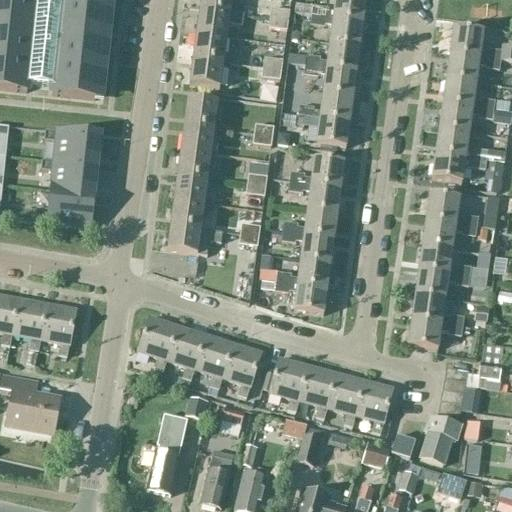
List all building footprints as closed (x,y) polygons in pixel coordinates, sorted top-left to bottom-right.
[(0,0),(0,93),(26,96),(26,89),(51,92),(51,99),(94,103),(95,90),(101,91),(110,0),(0,0)] [(230,6),(230,0),(200,0),(198,12),(238,18),(240,8),(230,6)] [(311,10),(310,20),(361,26),(365,1),(359,0),(334,0),(332,16),(325,15),(325,12),(311,10)] [(237,27),(238,18),(198,12),(195,37),(225,41),(227,26),(237,27)] [(270,12),(269,22),(287,24),(288,14),(270,12)] [(361,26),(310,20),(309,29),(323,31),(323,28),(330,29),(328,47),(358,51),(361,26)] [(287,24),(269,22),(268,32),(286,34),(287,24)] [(452,32),(448,58),(499,65),(501,55),(487,53),(486,56),(479,55),(482,36),(452,32)] [(222,66),(225,41),(195,37),(192,62),(222,66)] [(304,69),(355,76),(358,51),(328,47),(326,65),(318,64),(319,62),(305,60),(304,69)] [(511,50),(502,49),(500,64),(511,65),(511,50)] [(448,58),(445,83),(475,87),(477,69),(484,70),(484,73),(498,75),(499,65),(448,58)] [(218,92),(222,66),(192,62),(188,88),(218,92)] [(263,62),(262,72),(280,74),(282,64),(263,62)] [(351,101),(355,76),(304,69),(302,79),(316,81),(317,78),(324,79),(321,97),(351,101)] [(255,94),(258,73),(244,70),(241,92),(255,94)] [(280,74),(262,72),(261,81),(279,84),(280,74)] [(475,87),(445,83),(441,108),(492,115),(494,105),(480,103),(479,106),(472,105),(475,87)] [(351,101),(321,97),(319,115),(312,114),(312,111),(298,110),(297,119),(348,126),(351,101)] [(186,104),(183,129),(213,133),(216,108),(186,104)] [(492,115),(441,108),(438,133),(468,137),(470,119),(477,120),(477,123),(491,125),(492,115)] [(494,115),(493,125),(508,127),(510,117),(494,115)] [(348,126),(297,119),(296,129),(309,131),(310,128),(317,129),(315,148),(345,152),(348,126)] [(213,133),(183,129),(179,154),(210,158),(213,133)] [(254,129),(253,138),(271,141),(272,131),(254,129)] [(468,137),(438,133),(434,158),(485,165),(486,155),(472,153),(472,156),(465,155),(468,137)] [(97,140),(44,135),(42,145),(56,146),(54,165),(94,170),(97,140)] [(290,137),(280,136),(278,148),(289,149),(290,137)] [(271,141),(253,138),(252,148),(270,150),(271,141)] [(274,151),(273,175),(283,175),(284,163),(299,163),(300,152),(274,151)] [(210,158),(179,154),(176,179),(206,183),(210,158)] [(485,165),(434,158),(430,183),(460,187),(463,169),(470,170),(470,173),(484,175),(485,165)] [(289,177),(288,186),(339,193),(343,167),(313,163),(310,182),(303,181),(303,178),(289,177)] [(54,165),(40,164),(39,174),(52,176),(50,195),(91,199),(94,170),(54,165)] [(502,167),(486,165),(483,183),(499,185),(502,167)] [(206,183),(176,179),(173,204),(203,208),(206,183)] [(248,179),(246,189),(264,191),(266,181),(248,179)] [(308,196),(306,214),(336,218),(339,193),(288,186),(287,196),(301,198),(301,195),(308,196)] [(264,191),(246,189),(245,198),(263,200),(264,191)] [(91,199),(50,195),(48,214),(35,213),(34,223),(88,229),(91,199)] [(424,224),(475,231),(477,222),(463,220),(462,222),(455,221),(458,203),(428,199),(424,224)] [(203,208),(173,204),(169,229),(200,233),(203,208)] [(336,218),(306,214),(303,232),(296,231),(296,229),(282,227),(281,236),(332,243),(336,218)] [(421,249),(451,253),(453,236),(460,237),(460,239),(474,241),(474,243),(485,244),(487,234),(475,232),(475,231),(424,224),(421,249)] [(200,233),(169,229),(166,255),(205,260),(207,245),(219,246),(221,236),(200,233)] [(241,229),(240,238),(258,241),(259,231),(241,229)] [(301,246),(299,264),(329,268),(332,243),(281,236),(280,246),(294,248),(294,245),(301,246)] [(258,241),(240,238),(238,248),(256,250),(258,241)] [(417,274),(468,281),(470,272),(456,270),(455,272),(448,271),(451,253),(421,249),(417,274)] [(329,268),(299,264),(297,282),(289,281),(290,279),(260,275),(259,284),(275,286),(274,286),(326,293),(329,268)] [(414,299),(443,304),(446,285),(453,286),(453,289),(467,291),(468,281),(417,274),(414,299)] [(326,293),(274,286),(273,296),(287,298),(287,295),(295,296),(292,315),(322,319),(326,293)] [(511,297),(500,295),(498,308),(511,310),(511,297)] [(410,324),(461,332),(462,321),(448,319),(448,322),(441,321),(443,304),(414,299),(410,324)] [(17,304),(0,300),(0,336),(2,337),(0,348),(0,349),(9,351),(11,339),(10,339),(17,304)] [(10,339),(11,339),(31,343),(28,354),(37,356),(39,344),(45,309),(17,304),(10,339)] [(39,344),(59,348),(57,360),(66,361),(74,314),(45,309),(39,344)] [(485,324),(487,311),(475,310),(473,322),(485,324)] [(165,365),(176,331),(148,322),(137,356),(157,362),(153,374),(162,377),(166,365),(165,365)] [(460,341),(461,332),(410,324),(406,350),(436,354),(439,335),(446,336),(446,339),(460,341)] [(193,374),(204,340),(176,331),(165,365),(166,365),(185,371),(181,383),(190,385),(193,374)] [(221,383),(232,348),(204,340),(193,374),(213,380),(209,391),(218,394),(221,383)] [(260,357),(232,348),(221,383),(240,389),(237,400),(245,403),(260,357)] [(482,367),(500,369),(503,351),(484,349),(482,367)] [(34,370),(36,359),(28,357),(25,369),(34,370)] [(295,418),(298,406),(297,406),(306,371),(278,363),(269,398),(289,404),(286,415),(295,418)] [(479,366),(477,380),(477,381),(498,384),(500,369),(482,367),(479,366)] [(297,406),(298,406),(317,411),(314,423),(323,425),(326,413),(325,413),(334,378),(306,371),(297,406)] [(465,375),(445,372),(443,383),(463,386),(465,375)] [(353,420),(363,386),(334,378),(325,413),(326,413),(346,418),(343,430),(351,432),(354,420),(353,420)] [(51,439),(58,404),(24,398),(27,385),(2,380),(0,391),(0,394),(11,396),(5,430),(51,439)] [(463,386),(443,383),(441,394),(461,397),(463,386)] [(391,393),(363,386),(353,420),(354,420),(373,425),(370,437),(379,439),(391,393)] [(461,397),(441,394),(439,405),(459,408),(461,397)] [(205,425),(210,406),(193,402),(188,421),(205,425)] [(459,408),(439,405),(437,416),(458,419),(459,408)] [(475,417),(477,408),(462,406),(461,415),(475,417)] [(243,417),(224,412),(221,425),(240,430),(243,417)] [(456,445),(460,430),(428,419),(423,434),(427,436),(419,460),(444,468),(451,443),(456,445)] [(158,451),(156,458),(154,458),(145,495),(169,500),(187,426),(164,420),(156,451),(158,451)] [(306,429),(286,424),(282,438),(302,443),(296,467),(314,472),(321,444),(303,439),(306,429)] [(477,444),(479,427),(464,425),(462,443),(477,444)] [(328,448),(345,453),(357,444),(331,437),(328,448)] [(408,464),(414,446),(395,440),(390,458),(408,464)] [(382,471),(387,452),(364,446),(359,465),(382,471)] [(252,472),(257,452),(244,448),(238,469),(252,472)] [(214,454),(212,460),(208,475),(207,475),(199,509),(211,511),(219,511),(230,470),(237,471),(239,461),(214,454)] [(464,476),(476,478),(478,463),(465,462),(464,476)] [(248,474),(248,475),(243,474),(234,511),(257,511),(258,510),(264,511),(269,511),(276,486),(265,484),(267,476),(257,473),(256,476),(248,474)] [(418,479),(405,475),(399,494),(412,498),(418,479)] [(434,495),(447,500),(446,506),(459,510),(465,485),(439,477),(434,495)] [(368,511),(370,506),(369,506),(373,494),(361,490),(354,511),(368,511)] [(329,507),(331,502),(299,494),(294,511),(346,511),(347,511),(329,507)] [(397,511),(401,502),(390,499),(386,510),(385,510),(384,511),(397,511)] [(511,511),(511,503),(495,502),(493,511),(511,511)]
